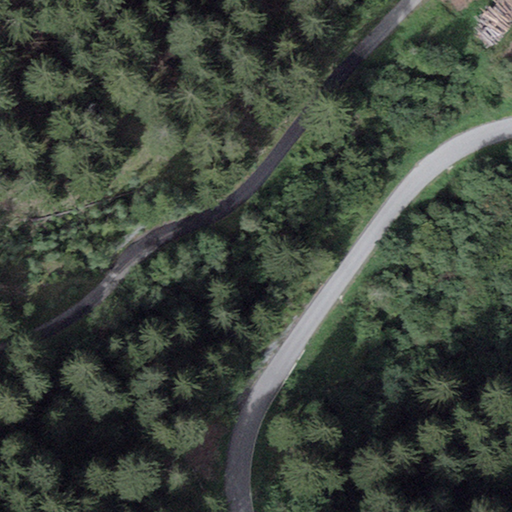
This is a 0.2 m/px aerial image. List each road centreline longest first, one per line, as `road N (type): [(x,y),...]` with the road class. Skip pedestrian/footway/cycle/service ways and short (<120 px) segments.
road 1 (track): [(415,0),(257,186),(125,268),(42,344),(0,354)]
road 2 (track): [(239,511),(234,452),(250,408),(331,285),(418,178),(511,138)]
